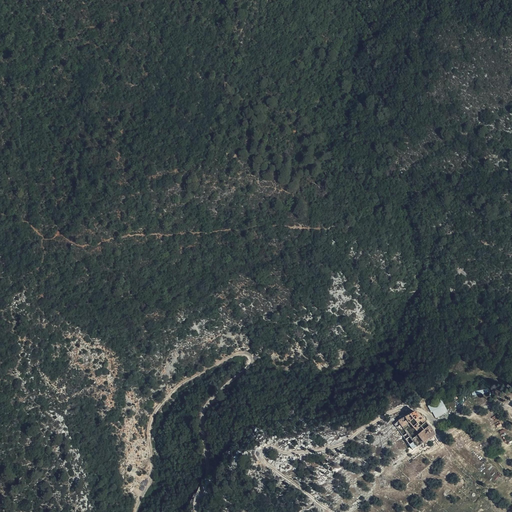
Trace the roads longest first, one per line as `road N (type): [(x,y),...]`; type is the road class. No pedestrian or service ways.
road 1 (track): [(129,511),(152,474),(146,410),(177,382),(241,351),(247,369),(199,416),(208,477),(195,511)]
road 2 (track): [(333,511),(273,469),(267,446),(334,447),(398,409),(433,418),(491,404),(511,408)]
